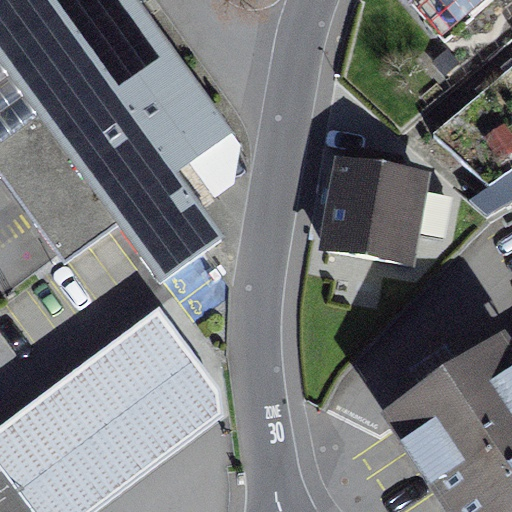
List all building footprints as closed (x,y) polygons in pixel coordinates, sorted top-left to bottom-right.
[(180,175),(234,137),(135,0),(0,0),(0,67),(36,117),(0,142),(0,181),(67,268),(118,230),(159,288),(229,239),(180,175)] [(495,0),(496,1),(497,0),(410,0),(443,39),(487,0),(495,0)] [(344,160),(337,159),(320,255),(414,273),(434,178),(401,171),(403,157),(346,147),(344,160)] [(159,317),(0,435),(0,473),(29,511),(109,511),(224,425),(221,398),(159,317)] [(504,342),(379,422),(439,511),(511,511),(511,349),(510,351),(504,342)] [(0,511),(29,511),(0,473),(0,511)]
